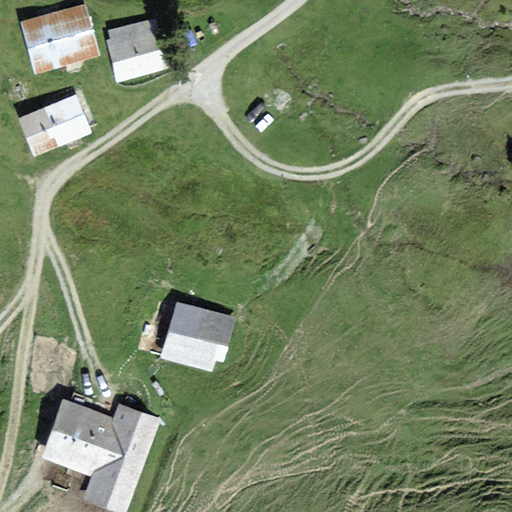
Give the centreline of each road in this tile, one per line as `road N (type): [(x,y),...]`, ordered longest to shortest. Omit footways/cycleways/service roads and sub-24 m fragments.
road 1 (track): [(511,86),(419,103),(333,171),(281,164),(245,148),(211,76)]
road 2 (track): [(38,275),(48,197),(73,170),(211,76)]
road 3 (track): [(0,497),(18,451),(38,275)]
